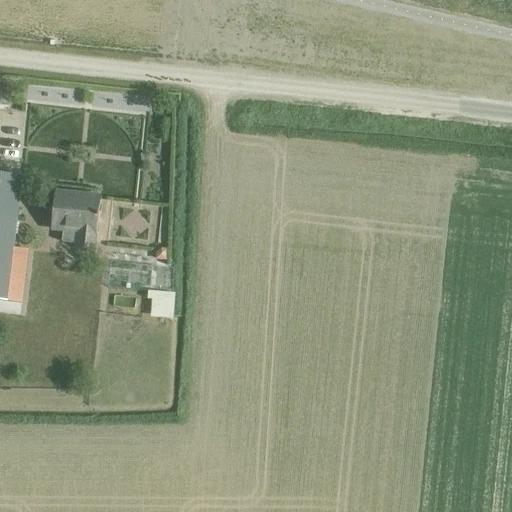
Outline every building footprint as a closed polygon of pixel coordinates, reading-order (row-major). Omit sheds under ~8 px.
[(0,301),(7,302),(22,177),(0,174),(0,301)] [(57,193),(53,229),(63,231),(62,242),(77,244),(76,249),(78,249),(81,252),(89,253),(92,251),(94,251),(96,234),(100,198),(57,193)] [(137,205),(138,232),(171,231),(170,204),(137,205)] [(158,254),(157,260),(168,261),(169,250),(164,249),(158,254)] [(149,289),(148,298),(152,298),(150,315),(172,317),(173,317),(176,292),(172,291),(149,289)]
